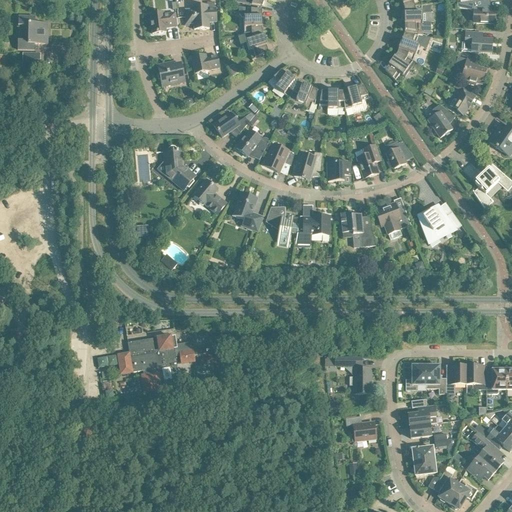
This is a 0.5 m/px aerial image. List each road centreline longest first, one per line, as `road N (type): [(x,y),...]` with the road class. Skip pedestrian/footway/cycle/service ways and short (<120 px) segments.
road 1 (tertiary): [(91,122),(94,240),(106,270),(134,298),(197,314),(511,313)]
road 2 (tertiary): [(511,300),(168,297),(118,260),(110,236),(108,126)]
road 3 (residential): [(191,121),(224,155),(267,181),(317,198),(390,189),(426,172),(484,105),(510,42),(509,0)]
road 4 (residential): [(436,511),(404,476),(391,406),(395,358),(511,354)]
road 5 (track): [(80,318),(74,511)]
road 6 (unclassified): [(65,122),(45,138),(63,281)]
road 7 (track): [(0,387),(35,259),(56,252)]
road 8 (residential): [(380,0),(382,36),(362,63),(333,72),(292,53)]
road 9 (tertiary): [(108,126),(110,0)]
road 10 (tertiary): [(95,0),(91,122)]
road 11 (residential): [(191,121),(292,53)]
